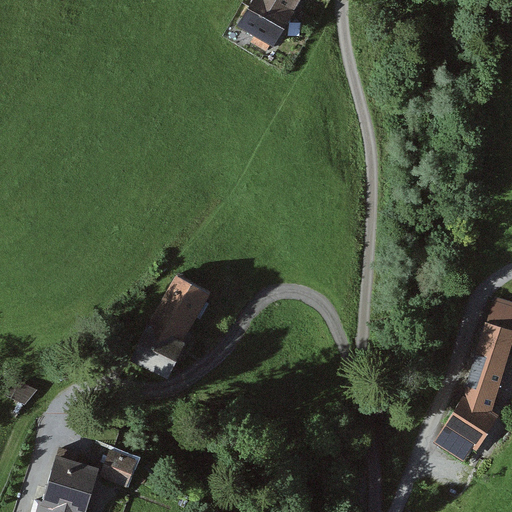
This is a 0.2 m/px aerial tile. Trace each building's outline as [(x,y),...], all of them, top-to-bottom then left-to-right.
[(308,0),(258,0),(237,37),(274,59),(308,0)] [(217,297),(180,278),(135,364),(172,383),(217,297)] [(465,390),(435,437),(465,456),(472,444),(477,447),(499,413),(492,407),(511,344),(511,300),(495,295),(465,390)] [(100,478),(126,489),(138,462),(111,451),(100,478)] [(57,459),(41,511),(89,511),(100,470),(57,459)]
